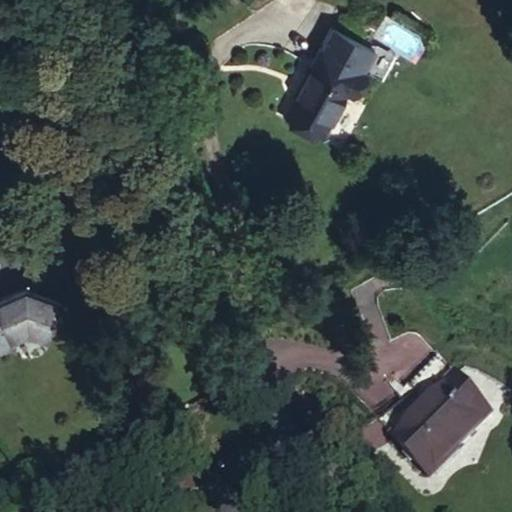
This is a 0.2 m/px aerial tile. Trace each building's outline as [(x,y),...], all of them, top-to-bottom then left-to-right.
[(335,21),(325,42),(358,59),(354,69),(362,73),(378,42),(335,21)] [(325,42),(293,109),(329,124),(348,85),(355,88),(362,73),(354,69),(358,59),(325,42)] [(44,320),(55,275),(15,264),(0,269),(0,325),(24,314),(44,320)] [(483,301),(499,315),(511,300),(511,294),(500,283),(483,301)] [(395,432),(429,470),(490,412),(438,353),(411,377),(419,389),(408,401),(415,411),(395,432)]
